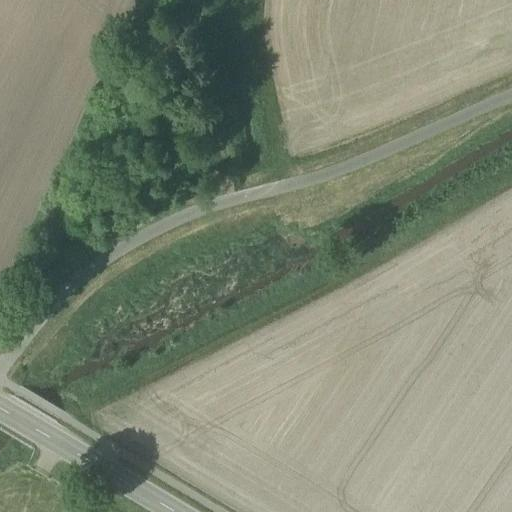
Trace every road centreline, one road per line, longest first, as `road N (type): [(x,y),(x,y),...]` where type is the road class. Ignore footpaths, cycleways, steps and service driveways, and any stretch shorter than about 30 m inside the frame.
road 1 (unclassified): [(511,101),(311,187),(164,231),(50,312),(0,385)]
road 2 (secondary): [(0,408),(172,511)]
